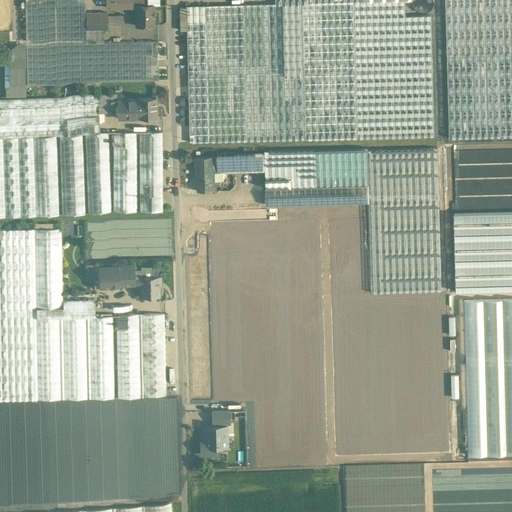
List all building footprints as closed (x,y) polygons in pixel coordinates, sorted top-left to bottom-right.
[(84,0),(24,0),(26,83),(158,80),(157,41),(103,42),(85,42),(85,29),(84,0)] [(146,0),(117,0),(118,7),(135,6),(136,25),(153,25),(153,16),(154,16),(154,10),(153,10),(152,5),(147,5),(146,0)] [(275,0),(276,3),(186,6),(186,7),(187,30),(190,142),(434,136),(431,15),(405,16),(405,0),(275,0)] [(431,4),(432,0),(431,0),(411,0),(412,0),(413,4),(415,8),(418,10),(422,10),(426,10),(429,7),(431,4)] [(511,0),(445,0),(449,138),(511,136),(511,0)] [(107,12),(85,12),(86,29),(103,28),(107,28),(107,12)] [(86,29),(85,29),(85,42),(103,42),(103,29),(103,28),(86,29)] [(5,85),(25,85),(24,41),(16,41),(4,54),(5,85)] [(97,93),(0,96),(0,128),(66,126),(66,116),(99,115),(99,112),(98,112),(97,93)] [(121,93),(97,93),(98,112),(99,112),(117,111),(117,99),(121,99),(121,93)] [(121,99),(117,99),(117,111),(117,118),(156,116),(156,97),(137,97),(137,98),(121,99)] [(99,115),(66,116),(66,126),(0,128),(0,135),(55,134),(58,133),(82,133),(85,133),(99,132),(99,115)] [(99,132),(85,133),(87,212),(110,211),(108,132),(99,132)] [(136,132),(113,132),(113,139),(111,139),(111,142),(113,142),(113,145),(136,145),(136,132)] [(162,132),(139,132),(139,211),(162,211),(162,132)] [(82,133),(58,133),(61,213),(84,212),(82,133)] [(55,134),(0,135),(0,215),(58,213),(55,134)] [(113,145),(113,211),(136,211),(136,145),(113,145)] [(266,201),(266,204),(269,204),(368,200),(372,292),(441,290),(437,148),(368,149),(368,147),(316,149),(318,186),(265,187),(266,201)] [(265,170),(265,187),(318,186),(316,149),(264,150),(264,153),(265,170)] [(223,172),(265,170),(264,153),(234,153),(234,157),(222,157),(223,172)] [(214,157),(195,157),(195,176),(197,176),(198,190),(215,190),(215,172),(223,172),(222,157),(214,158),(214,157)] [(167,233),(166,223),(153,224),(153,233),(167,233)] [(34,226),(0,227),(0,398),(37,397),(35,316),(36,316),(36,306),(35,306),(34,226)] [(60,226),(34,226),(35,306),(36,306),(61,306),(61,298),(60,226)] [(131,264),(92,265),(93,285),(139,284),(139,277),(131,277),(131,264)] [(158,276),(139,277),(139,284),(139,296),(157,296),(157,283),(158,283),(158,276)] [(93,298),(61,298),(61,306),(36,306),(36,316),(84,315),(88,315),(93,315),(93,298)] [(511,298),(464,300),(468,455),(511,453),(511,298)] [(138,314),(115,315),(115,323),(113,323),(113,325),(115,325),(115,327),(138,326),(138,314)] [(163,314),(141,314),(143,395),(165,395),(163,314)] [(36,316),(35,316),(37,397),(85,396),(84,315),(36,316)] [(93,315),(88,315),(90,396),(112,396),(111,315),(93,315)] [(138,326),(115,327),(117,396),(140,395),(138,326)] [(225,410),(212,410),(212,425),(226,425),(225,410)] [(212,425),(205,425),(203,428),(203,440),(200,444),(200,451),(203,454),(210,454),(214,450),(214,446),(227,446),(226,425),(212,425)] [(171,511),(171,503),(144,505),(144,511),(171,511)]
